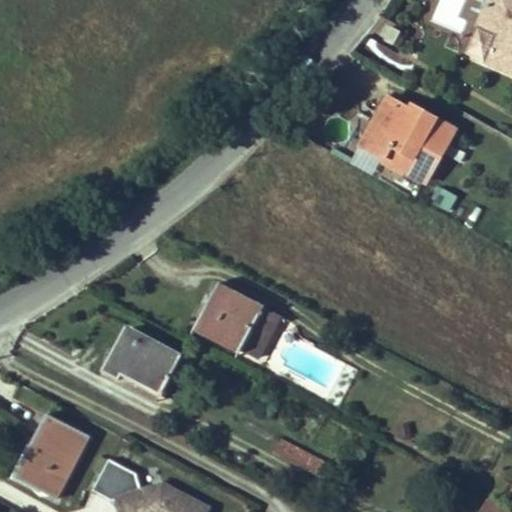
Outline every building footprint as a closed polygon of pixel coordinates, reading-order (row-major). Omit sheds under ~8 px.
[(511,0),(487,0),(480,16),(482,17),(500,25),(484,61),(483,63),(511,76),(511,0)] [(500,25),(482,17),(466,53),(484,61),(500,25)] [(391,27),(384,41),(393,45),(400,32),(391,27)] [(387,99),(361,143),(383,157),(389,146),(411,158),(406,168),(425,179),(453,134),(412,109),(410,113),(387,99)] [(432,206),(450,211),(456,193),(438,188),(432,206)] [(264,307),(218,283),(195,326),(258,359),(272,332),(255,323),(264,307)] [(281,316),(264,307),(255,323),(272,332),(281,316)] [(121,331),(100,369),(120,379),(122,375),(162,396),(185,353),(149,333),(143,343),(121,331)] [(439,420),(428,413),(423,424),(433,430),(439,420)] [(89,436),(47,414),(14,477),(56,499),(89,436)] [(327,420),(319,439),(338,446),(346,428),(327,420)] [(337,467),(279,436),(272,450),(330,480),(337,467)] [(115,500),(118,511),(207,511),(209,508),(163,484),(142,491),(137,474),(110,459),(93,491),(113,501),(115,500)] [(511,511),(511,510),(488,497),(479,511),(511,511)]
